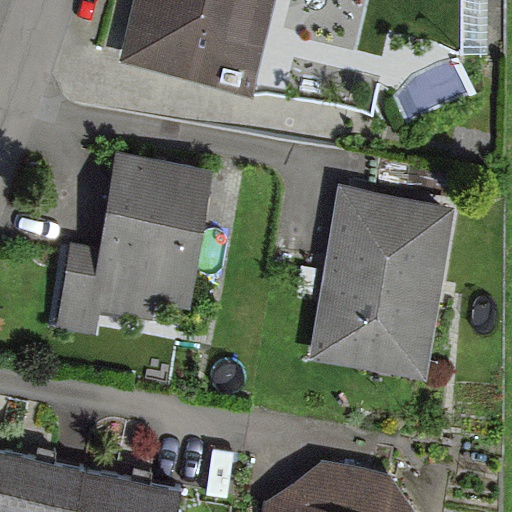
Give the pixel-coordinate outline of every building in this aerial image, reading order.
[(146,0),(135,48),(244,73),(261,0),(146,0)] [(202,179),(119,166),(105,253),(76,248),(64,318),(96,323),(100,300),(180,313),(202,179)] [(442,207),(347,191),(321,347),(416,363),(442,207)] [(75,511),(83,472),(0,457),(0,511),(75,511)] [(323,465),(271,509),(270,511),(408,511),(373,473),(323,465)] [(169,511),(173,488),(83,472),(75,511),(169,511)]
